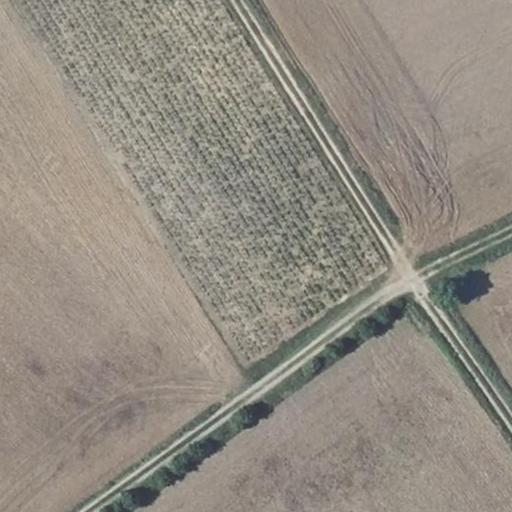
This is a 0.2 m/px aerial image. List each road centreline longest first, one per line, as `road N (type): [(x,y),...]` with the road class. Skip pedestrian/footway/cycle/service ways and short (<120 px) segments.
road 1 (track): [(87,511),(411,278),(511,226)]
road 2 (track): [(511,420),(411,278),(236,0)]
